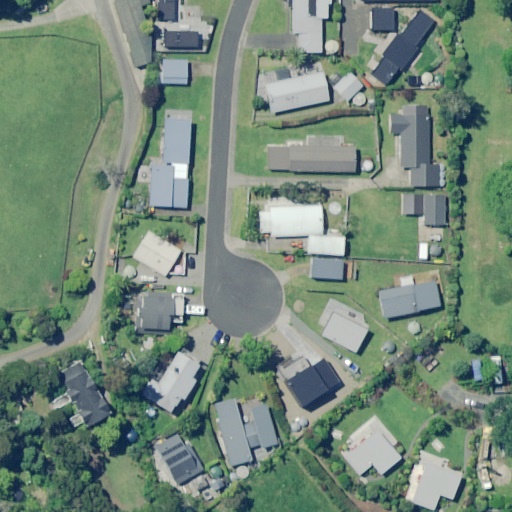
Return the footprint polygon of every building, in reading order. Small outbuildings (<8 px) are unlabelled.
[(147,35),(136,0),(112,0),(126,41),(147,35)] [(330,4),(330,0),(291,0),(291,33),(297,33),(297,53),(319,53),(320,19),(326,19),(326,4),(330,4)] [(178,18),(179,3),(169,3),(169,18),(178,18)] [(392,30),(393,10),(371,9),(371,29),(392,30)] [(434,20),(420,10),(400,37),(396,34),(380,55),(383,58),(370,75),(384,86),(397,69),(400,71),(416,49),(413,47),(434,20)] [(179,52),(180,44),(166,43),(165,51),(179,52)] [(185,85),(186,61),(162,60),(161,73),(155,73),(154,83),(185,85)] [(321,73),(316,74),(264,85),(270,113),(327,101),(321,73)] [(361,86),(348,73),(332,88),(345,101),(361,86)] [(428,165),(427,106),(402,107),(402,115),(390,115),(390,134),(399,134),(400,168),(410,168),(410,186),(443,186),(443,165),(428,165)] [(183,208),(189,121),(164,119),(161,161),(151,160),(148,206),(183,208)] [(343,147),(343,138),(308,137),(307,148),(268,147),(267,170),(353,173),(354,148),(343,147)] [(443,225),(443,194),(423,194),(423,225),(443,225)] [(269,236),(306,236),(320,236),(320,230),(320,206),(269,207),(269,212),(258,212),(258,233),(269,232),(269,236)] [(178,252),(147,232),(132,257),(163,277),(178,252)] [(342,256),(342,237),(307,236),(306,255),(342,256)] [(341,261),(309,259),(308,278),(341,279),(341,261)] [(412,287),(409,276),(398,279),(400,287),(378,292),(384,319),(438,307),(433,282),(412,287)] [(170,337),(171,322),(180,323),(181,294),(147,292),(147,296),(136,296),(135,329),(134,335),(170,337)] [(198,364),(176,351),(155,385),(148,381),(139,395),(169,413),(178,398),(182,400),(193,381),(189,379),(198,364)] [(81,362),(57,374),(50,378),(57,392),(64,388),(85,427),(108,415),(81,362)] [(239,423),(233,401),(213,407),(229,466),(250,461),(247,449),(258,445),(259,449),(275,445),(265,406),(249,410),(251,420),(239,423)] [(341,455),(357,473),(370,462),(378,472),(398,455),(374,427),(341,455)] [(186,443),(182,445),(175,433),(156,444),(163,456),(179,483),(202,469),(186,443)] [(424,460),(409,500),(432,508),(437,493),(450,498),(459,472),(424,460)]
